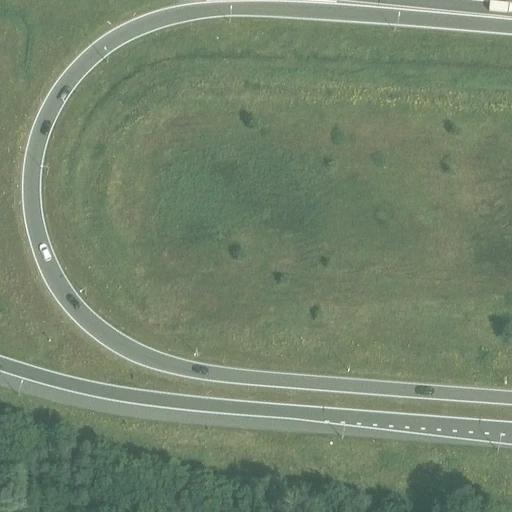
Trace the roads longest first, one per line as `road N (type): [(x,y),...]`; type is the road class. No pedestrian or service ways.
road 1 (trunk): [(511,400),(254,381),(149,361),(95,327),(57,280),(40,249),(32,178),(45,116),(63,86),(107,42),(134,29),(210,10),(511,20)]
road 2 (motorway): [(0,365),(176,406),(511,429)]
road 3 (trunk): [(387,0),(511,12)]
